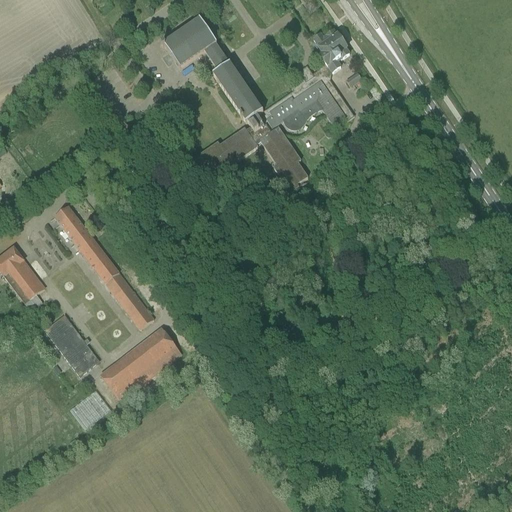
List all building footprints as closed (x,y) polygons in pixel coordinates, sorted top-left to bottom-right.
[(106,23),(109,30),(117,26),(114,19),(106,23)] [(245,126),(247,125),(262,114),(229,66),(228,67),(215,47),(216,47),(199,22),(163,47),(162,46),(160,47),(163,51),(164,50),(179,71),(204,54),(217,74),(212,78),(245,126)] [(319,59),(324,65),(331,75),(332,76),(340,70),(337,65),(349,57),(345,52),(346,51),(337,38),(336,39),(333,34),(322,41),(320,37),(313,42),(318,51),(322,57),(319,59)] [(204,181),(207,179),(207,180),(222,170),(224,173),(257,150),(256,148),(260,145),(276,168),(273,170),(290,196),(308,184),(306,181),(307,181),(297,166),(300,164),(277,131),(276,131),(275,129),(282,124),(283,126),(284,128),(286,130),(288,132),(291,133),(293,133),(295,133),(297,133),(299,132),(301,131),(303,128),(307,123),(311,118),(317,114),(322,113),(333,129),(345,121),(347,124),(354,119),(326,79),(331,75),(324,65),(318,69),(319,71),(311,77),(308,73),(301,78),(304,82),(291,91),(293,93),(262,114),(247,125),(250,130),(246,134),(244,132),(220,148),(217,145),(192,163),(204,181)] [(361,83),(357,76),(346,83),(350,90),(361,83)] [(189,195),(198,189),(174,153),(164,159),(189,195)] [(72,216),(67,209),(54,220),(59,226),(72,216)] [(72,216),(59,226),(63,232),(77,222),(72,216)] [(77,222),(63,232),(68,239),(82,229),(77,222)] [(82,229),(68,239),(73,245),(87,235),(82,229)] [(87,235),(73,245),(78,252),(92,241),(87,235)] [(92,241),(78,252),(88,265),(105,288),(123,310),(140,333),(153,322),(136,300),(119,277),(102,255),(92,241)] [(13,250),(0,260),(0,274),(24,307),(36,297),(44,292),(13,250)] [(36,297),(24,307),(30,315),(42,306),(36,297)] [(64,317),(44,333),(79,379),(99,364),(64,317)] [(162,332),(107,374),(100,380),(119,405),(181,357),(162,332)]
